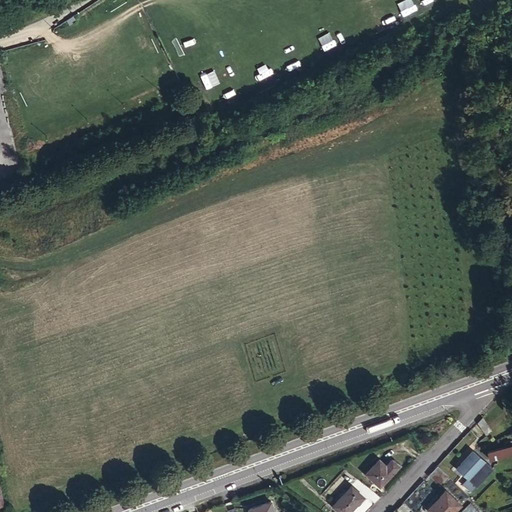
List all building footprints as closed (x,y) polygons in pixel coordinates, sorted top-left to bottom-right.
[(491,431),(482,417),(476,423),(485,435),(491,431)] [(511,452),(511,443),(488,451),(491,459),(511,452)] [(455,470),(467,480),(484,461),(472,451),(455,470)] [(392,458),(385,465),(392,472),(399,465),(392,458)] [(392,472),(385,465),(378,459),(364,474),(378,487),(392,472)] [(484,461),(467,480),(475,487),(492,469),(484,461)] [(445,473),(437,465),(428,476),(435,483),(445,473)] [(449,477),(445,473),(435,483),(440,488),(449,477)] [(475,487),(467,480),(464,483),(472,490),(475,487)] [(348,511),(363,497),(351,486),(331,506),(337,511),(348,511)] [(462,491),(474,502),(478,498),(466,487),(462,491)] [(454,511),(460,506),(444,492),(427,510),(428,511),(454,511)] [(273,511),(270,502),(248,508),(249,511),(273,511)] [(403,502),(396,510),(397,511),(413,511),(403,502)]
